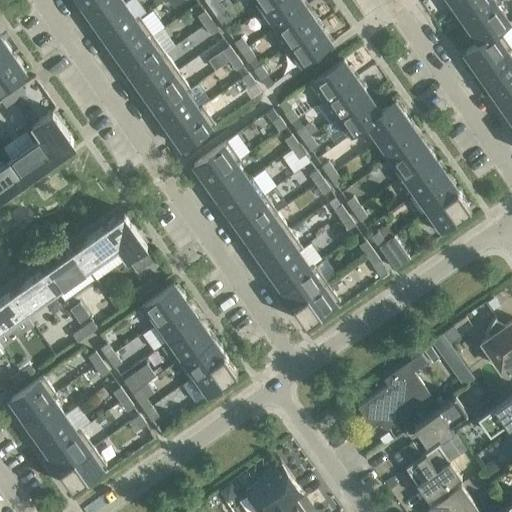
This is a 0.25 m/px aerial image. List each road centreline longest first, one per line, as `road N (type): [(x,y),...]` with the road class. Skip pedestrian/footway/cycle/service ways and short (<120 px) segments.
road 1 (residential): [(304,367),(39,0)]
road 2 (residential): [(304,367),(497,231)]
road 3 (residential): [(101,511),(276,388)]
road 4 (residential): [(511,171),(388,0)]
road 5 (residential): [(363,511),(276,388)]
